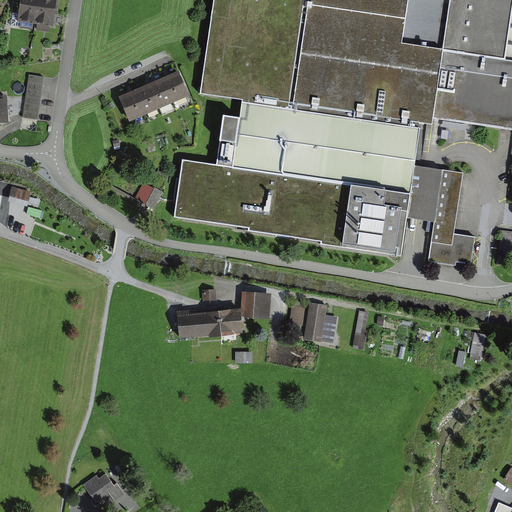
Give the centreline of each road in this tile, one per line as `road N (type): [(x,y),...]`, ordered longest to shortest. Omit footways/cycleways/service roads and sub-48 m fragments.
road 1 (residential): [(511,291),(479,295),(165,243),(124,225)]
road 2 (residential): [(76,0),(52,155)]
road 3 (residential): [(241,286),(229,302),(202,304),(115,273)]
road 4 (residential): [(115,273),(0,231)]
